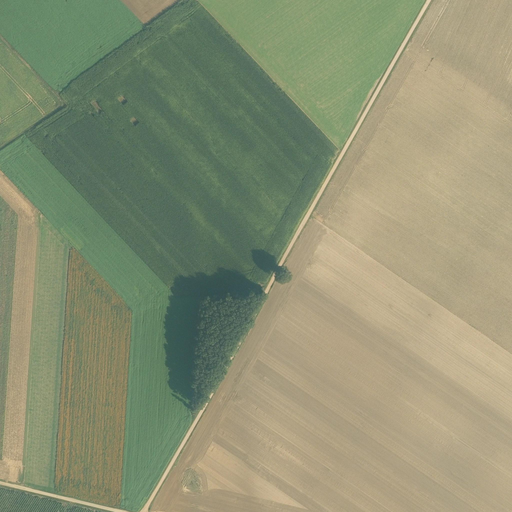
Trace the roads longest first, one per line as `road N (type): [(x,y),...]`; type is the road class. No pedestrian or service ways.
road 1 (track): [(428,0),(142,511)]
road 2 (unclassified): [(122,511),(0,481)]
